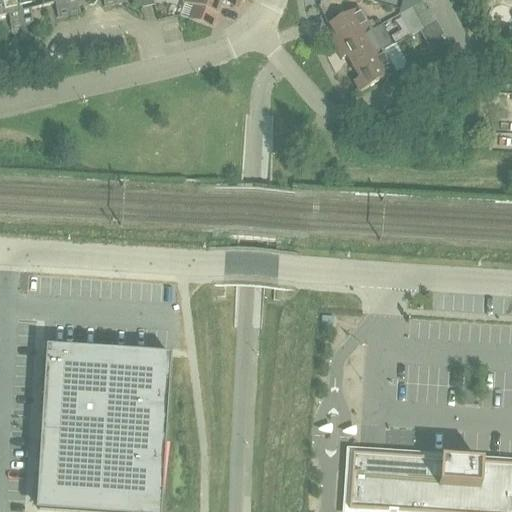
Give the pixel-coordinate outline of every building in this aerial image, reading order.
[(0,0),(0,17),(7,16),(10,29),(22,26),(15,0),(0,0)] [(29,10),(41,8),(39,0),(15,0),(22,26),(32,24),(29,10)] [(39,0),(41,8),(54,5),(57,18),(68,16),(64,0),(39,0)] [(64,0),(68,16),(79,13),(75,0),(64,0)] [(102,0),(104,8),(115,5),(113,0),(102,0)] [(233,8),(235,0),(184,0),(183,4),(194,7),(189,21),(211,29),(220,3),(233,8)] [(358,9),(344,17),(338,7),(339,4),(330,2),(319,7),(335,38),(329,41),(335,50),(375,28),(371,21),(366,24),(358,9)] [(422,4),(411,9),(415,16),(425,11),(422,4)] [(346,58),(352,69),(382,52),(374,38),(379,36),(375,28),(335,50),(341,60),(346,58)] [(425,46),(429,54),(445,45),(440,37),(425,46)] [(399,71),(395,63),(389,66),(382,52),(352,69),(358,80),(353,83),(359,94),(394,74),(399,71)] [(46,349),(35,511),(156,511),(166,357),(46,349)] [(348,511),(349,511),(511,511),(511,467),(351,457),(348,511)]
